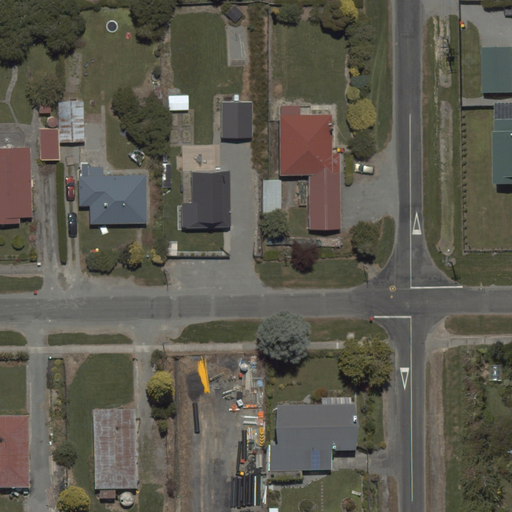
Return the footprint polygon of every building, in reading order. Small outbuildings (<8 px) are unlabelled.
[(511,46),(478,46),(478,96),(511,96),(511,46)] [(275,101),(275,114),(276,174),(307,173),(308,229),(338,228),(337,172),(340,172),(340,154),(325,154),(325,126),(330,126),(330,112),(295,112),(295,100),(275,101)] [(55,121),(38,121),(39,160),(56,159),(56,141),(82,141),(81,102),(55,103),(55,121)] [(511,118),(494,119),(496,186),(511,185),(511,118)] [(0,223),(19,223),(19,217),(28,217),(26,137),(0,138),(0,223)] [(228,171),(189,171),(189,203),(180,203),(180,228),(227,228),(228,171)] [(145,175),(76,177),(77,203),(87,203),(88,223),(146,222),(145,175)] [(277,179),(259,179),(259,214),(277,214),(277,179)] [(350,405),(266,407),(267,482),(303,481),(302,471),(331,471),(330,450),(351,450),(350,405)] [(113,501),(112,490),(134,489),(132,409),(89,410),(91,490),(96,490),(96,501),(113,501)] [(23,413),(0,413),(0,490),(25,490),(23,413)] [(511,449),(503,476),(511,478),(511,449)]
